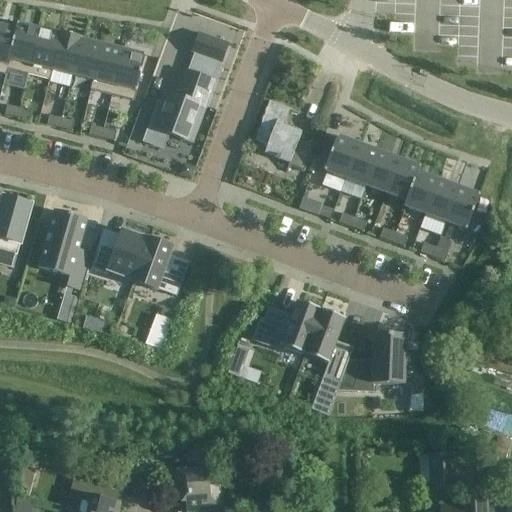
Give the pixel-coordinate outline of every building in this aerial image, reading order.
[(17,31),(7,70),(8,70),(28,75),(39,30),(19,25),(17,24),(16,30),(17,31)] [(0,26),(0,74),(6,76),(8,70),(7,70),(17,31),(16,30),(0,26)] [(39,30),(28,75),(50,81),(52,71),(51,71),(60,35),(59,35),(39,30)] [(60,35),(51,71),(52,71),(72,76),(81,40),(82,41),(83,39),(60,34),(59,35),(60,35)] [(199,34),(192,53),(221,63),(228,44),(199,34)] [(81,40),(72,76),(92,81),(93,82),(102,46),(82,41),(81,40)] [(92,81),(90,91),(112,96),(123,51),(102,46),(93,82),(92,81)] [(123,51),(112,96),(134,102),(145,56),(144,55),(144,56),(123,51)] [(159,101),(149,127),(168,134),(187,141),(192,143),(205,108),(214,82),(186,72),(179,90),(181,91),(179,98),(167,94),(164,103),(159,101)] [(270,102),(255,142),(268,146),(265,154),(290,164),(288,167),(304,173),(314,146),(299,141),(302,133),(284,127),(291,110),(270,102)] [(7,106),(5,116),(17,119),(20,109),(7,106)] [(20,109),(17,119),(30,122),(32,112),(20,109)] [(49,116),(47,126),(59,129),(62,119),(49,116)] [(62,119),(59,129),(72,132),(74,122),(62,119)] [(91,126),(89,136),(101,139),(104,129),(91,126)] [(104,129),(101,139),(114,142),(116,133),(104,129)] [(337,137),(324,172),(326,173),(326,172),(346,180),(358,145),(339,138),(339,137),(337,137)] [(358,145),(346,180),(366,187),(379,152),(358,145)] [(379,152),(366,187),(386,195),(399,160),(379,152)] [(399,160),(386,195),(406,202),(407,202),(417,173),(418,173),(420,167),(419,167),(399,160)] [(406,202),(404,208),(425,215),(438,181),(418,173),(417,173),(407,202),(406,202)] [(438,181),(425,215),(445,223),(458,188),(438,181)] [(458,188),(445,223),(465,230),(465,231),(466,231),(479,195),(478,195),(458,188)] [(0,251),(17,256),(31,206),(3,198),(0,210),(0,251)] [(321,206),(318,216),(330,220),(334,211),(321,206)] [(39,267),(38,269),(40,269),(68,277),(69,278),(66,288),(80,292),(87,265),(90,255),(78,251),(87,221),(54,211),(41,259),(39,267)] [(342,214),(339,224),(351,228),(354,219),(342,214)] [(354,219),(351,228),(363,232),(366,223),(354,219)] [(383,229),(380,239),(392,243),(395,234),(383,229)] [(101,236),(91,270),(108,276),(109,272),(133,281),(134,282),(149,241),(148,241),(122,231),(118,243),(101,236)] [(395,234),(392,243),(404,248),(407,238),(395,234)] [(133,281),(133,282),(156,291),(157,290),(177,297),(188,267),(168,260),(172,248),(148,240),(148,241),(149,241),(134,282),(133,281)] [(424,244),(420,253),(432,258),(436,249),(424,244)] [(436,249),(432,258),(445,262),(448,253),(436,249)] [(5,298),(2,308),(11,311),(13,311),(15,300),(5,298)] [(264,321),(255,343),(280,352),(282,348),(304,357),(321,311),(297,302),(292,317),(278,312),(274,325),(264,321)] [(321,311),(304,357),(328,365),(323,378),(340,384),(348,362),(353,349),(336,343),(345,320),(321,311)] [(161,350),(167,334),(151,328),(145,345),(161,350)] [(362,362),(351,393),(373,394),(373,385),(404,386),(406,336),(374,335),(373,363),(362,362)] [(332,406),(315,399),(311,411),(328,418),(332,406)] [(303,462),(306,468),(312,470),(318,468),(320,461),(318,455),(311,453),(305,456),(303,462)] [(428,455),(430,490),(458,488),(457,467),(461,466),(461,456),(456,456),(456,453),(428,455)] [(29,492),(34,464),(22,462),(17,490),(29,492)] [(194,501),(195,511),(204,511),(222,510),(219,486),(209,487),(207,470),(186,472),(186,470),(172,472),(174,495),(181,494),(182,502),(194,501)] [(74,480),(66,510),(71,511),(118,511),(121,504),(112,501),(115,491),(74,480)] [(439,511),(500,511),(500,505),(487,504),(487,501),(461,502),(461,506),(439,507),(439,511)]
